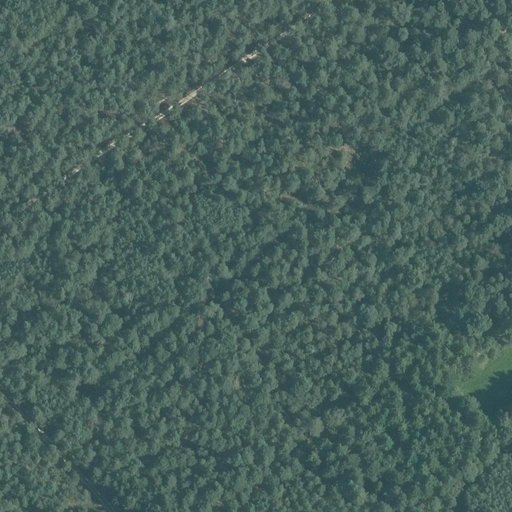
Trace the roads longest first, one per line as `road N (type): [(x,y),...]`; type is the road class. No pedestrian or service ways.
road 1 (track): [(336,0),(0,224)]
road 2 (track): [(111,511),(0,395)]
